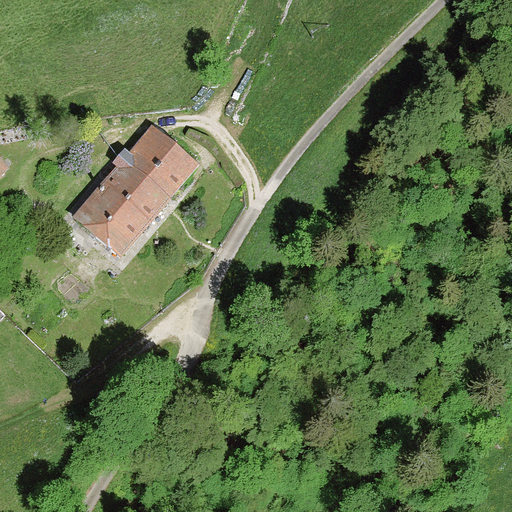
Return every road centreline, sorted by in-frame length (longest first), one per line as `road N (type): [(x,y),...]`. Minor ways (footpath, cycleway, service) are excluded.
road 1 (unclassified): [(81,511),(168,395),(220,264),(264,196),(329,116),(444,0)]
road 2 (track): [(96,269),(53,220),(124,139),(151,121),(192,121),(211,130),(243,164),(258,205)]
